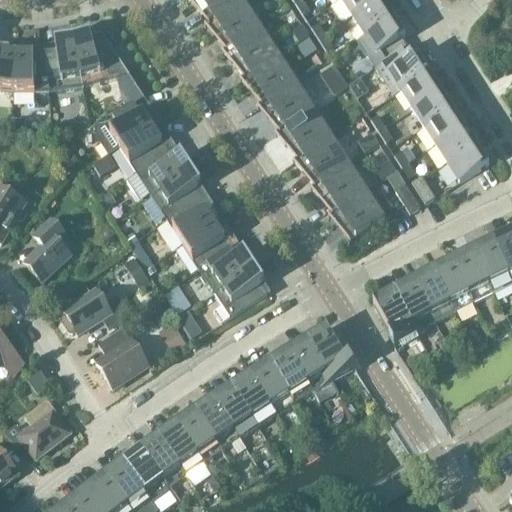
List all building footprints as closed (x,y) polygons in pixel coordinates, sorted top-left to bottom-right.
[(243,4),(240,0),(189,0),(187,1),(188,2),(189,1),(209,25),(204,28),(205,29),(243,4)] [(345,0),(341,3),(353,21),(383,2),(381,0),(345,0)] [(302,2),(295,7),(303,19),(310,14),(302,2)] [(394,20),(383,2),(353,21),(365,39),(395,20),(395,19),(394,20)] [(261,31),(243,4),(205,29),(205,30),(207,29),(226,53),(222,55),(223,56),(261,31)] [(395,20),(365,39),(358,44),(376,72),(408,51),(402,42),(406,39),(395,21),(395,20)] [(319,43),(326,39),(318,27),(311,32),(319,43)] [(302,28),(292,35),(299,46),(309,39),(302,28)] [(279,58),(261,31),(223,56),(223,57),(224,56),(244,80),(240,82),(240,84),(279,58)] [(141,96),(102,36),(74,44),(83,91),(118,82),(125,106),(141,96)] [(326,39),(319,43),(326,55),(334,50),(326,39)] [(49,96),(83,91),(74,44),(45,48),(49,96)] [(16,49),(0,46),(0,94),(14,97),(16,49)] [(14,97),(49,96),(45,48),(16,49),(14,97)] [(394,100),(401,95),(431,76),(431,75),(430,76),(418,57),(414,60),(408,51),(376,72),(394,100)] [(320,57),(312,62),(318,71),(326,65),(320,57)] [(279,58),(240,84),(241,84),(242,83),(261,107),(257,110),(258,111),(296,86),(279,58)] [(413,113),(442,94),(431,77),(432,76),(431,76),(401,95),(413,113)] [(343,82),(329,91),(335,100),(349,91),(343,82)] [(296,86),(258,111),(259,111),(279,135),(275,137),(276,138),(314,113),(296,86)] [(454,112),(442,94),(413,113),(424,132),(455,112),(454,111),(454,112)] [(120,152),(161,126),(144,101),(104,127),(95,128),(97,147),(101,148),(108,159),(120,152)] [(455,113),(455,112),(424,132),(436,150),(466,131),(454,113),(455,113)] [(314,113),(276,138),(276,139),(277,138),(297,162),(293,165),(293,166),(332,141),(314,113)] [(350,142),(364,131),(356,119),(341,129),(350,142)] [(378,135),(386,131),(378,119),(371,124),(378,135)] [(25,122),(13,122),(13,131),(25,131),(25,122)] [(176,150),(161,126),(120,152),(136,176),(176,150)] [(386,131),(378,135),(386,147),(393,142),(386,131)] [(477,148),(466,131),(436,150),(448,168),(478,148),(477,148)] [(44,136),(32,136),(32,151),(44,151),(44,136)] [(372,136),(359,145),(365,156),(379,147),(372,136)] [(332,141),(293,166),(294,166),(295,166),(314,189),(310,192),(311,193),(350,168),(332,141)] [(479,149),(478,148),(448,168),(460,187),(490,167),(478,149),(479,149)] [(176,150),(136,176),(152,201),(192,175),(176,150)] [(402,172),(409,167),(401,155),(394,160),(402,172)] [(390,163),(376,172),(383,184),(397,175),(390,163)] [(409,167),(402,172),(409,183),(417,179),(409,167)] [(350,168),(311,193),(311,194),(313,193),(332,216),(328,219),(329,220),(367,195),(350,168)] [(167,225),(208,199),(192,175),(152,201),(167,225)] [(412,187),(426,209),(436,202),(422,180),(412,187)] [(395,195),(405,209),(411,218),(421,212),(405,188),(395,195)] [(0,247),(2,248),(16,225),(23,225),(28,216),(24,210),(26,208),(0,192),(0,247)] [(349,244),(350,246),(385,223),(367,195),(329,220),(329,221),(330,220),(350,244),(349,244)] [(109,196),(100,201),(107,211),(116,206),(109,196)] [(208,199),(167,225),(183,249),(224,223),(208,199)] [(42,249),(23,267),(42,287),(72,260),(60,247),(67,241),(51,223),(34,240),(42,249)] [(224,223),(183,249),(199,274),(239,248),(224,223)] [(511,235),(493,244),(511,284),(511,235)] [(133,237),(126,241),(130,248),(138,243),(133,237)] [(511,288),(511,284),(493,244),(473,254),(494,297),(511,288)] [(137,245),(131,249),(135,255),(141,251),(137,245)] [(215,298),(255,272),(239,248),(199,274),(215,298)] [(494,297),(473,254),(453,264),(474,307),(494,297)] [(133,261),(124,267),(141,293),(150,287),(133,261)] [(433,274),(455,317),(474,307),(453,264),(433,274)] [(153,269),(147,273),(150,278),(156,274),(153,269)] [(271,297),(255,272),(215,298),(222,310),(214,315),(222,329),(271,297)] [(413,285),(436,327),(455,317),(433,274),(413,285)] [(436,327),(413,285),(394,295),(418,339),(436,328),(436,327)] [(179,290),(165,299),(177,319),(191,310),(179,290)] [(106,309),(97,295),(63,316),(78,339),(102,323),(109,333),(130,320),(118,301),(106,309)] [(394,295),(374,306),(392,340),(389,341),(395,353),(418,339),(394,295)] [(189,316),(179,323),(184,331),(194,324),(189,316)] [(172,328),(159,337),(173,358),(186,349),(172,328)] [(327,331),(307,343),(333,386),(356,374),(350,363),(346,365),(327,331)] [(0,367),(4,363),(9,365),(17,358),(18,360),(19,359),(17,357),(1,332),(0,332),(0,367)] [(106,361),(96,368),(113,393),(148,370),(144,364),(146,362),(147,360),(140,350),(138,350),(136,351),(132,344),(132,345),(124,333),(99,349),(106,361)] [(333,386),(307,343),(288,355),(313,396),(314,395),(314,397),(333,386)] [(269,366),(295,407),(313,396),(288,355),(269,366)] [(251,378),(277,419),(295,407),(269,366),(251,378)] [(50,388),(41,374),(29,384),(38,397),(50,388)] [(357,377),(353,380),(357,386),(361,384),(357,377)] [(232,390),(259,430),(277,419),(251,378),(232,390)] [(214,402),(240,442),(259,430),(232,390),(214,402)] [(240,442),(214,402),(195,415),(222,455),(233,447),(240,442)] [(32,432),(20,441),(37,463),(70,438),(55,417),(56,416),(48,405),(25,422),(32,432)] [(350,407),(347,409),(351,416),(355,414),(350,407)] [(177,427),(204,467),(222,455),(195,415),(177,427)] [(159,440),(187,479),(204,467),(177,427),(159,440)] [(141,453),(169,492),(187,479),(159,440),(141,453)] [(240,442),(233,447),(239,457),(247,452),(240,442)] [(123,466),(151,505),(169,492),(141,453),(123,466)] [(0,492),(18,478),(0,454),(0,492)] [(105,479),(129,511),(141,511),(151,505),(123,466),(105,479)] [(129,511),(105,479),(87,493),(102,511),(129,511)] [(213,481),(207,485),(214,496),(220,493),(213,481)] [(74,511),(102,511),(87,493),(70,506),(74,511)]
